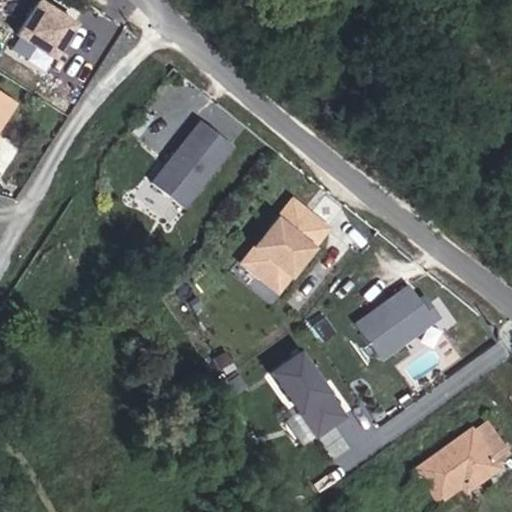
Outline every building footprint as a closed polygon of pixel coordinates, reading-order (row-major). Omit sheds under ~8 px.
[(62,29),(78,39),(89,20),(73,11),(62,29)] [(0,126),(12,107),(0,99),(0,126)] [(183,209),(231,149),(200,124),(151,184),(183,209)] [(289,277),(327,230),(310,216),(307,220),(289,206),(242,264),(265,283),(278,267),(289,277)] [(277,292),(289,277),(278,267),(265,283),(277,292)] [(380,361),(438,320),(426,304),(420,308),(407,289),(355,326),(380,361)] [(299,410),(286,419),(304,446),(350,414),(303,347),(271,369),(299,410)] [(469,479),(474,486),(496,470),(470,432),(413,472),(435,504),(459,487),(469,479)] [(463,494),(474,486),(469,479),(459,487),(463,494)]
